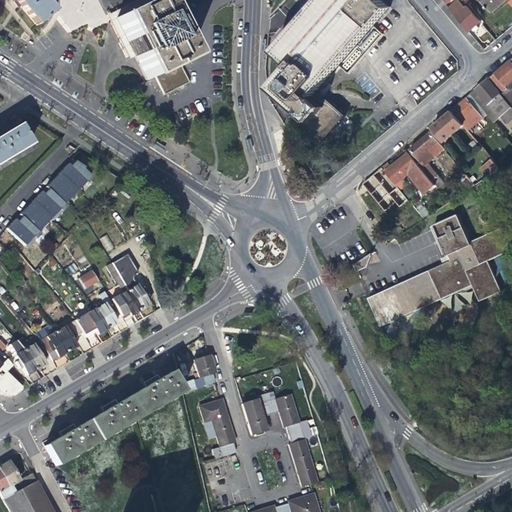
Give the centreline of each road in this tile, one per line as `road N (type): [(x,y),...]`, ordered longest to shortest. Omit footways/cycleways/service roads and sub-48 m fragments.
road 1 (tertiary): [(246,227),(0,64)]
road 2 (residential): [(255,271),(202,314),(13,423)]
road 3 (tertiary): [(267,274),(324,364),(388,510)]
road 4 (residential): [(289,226),(478,66)]
road 5 (primary): [(511,462),(463,466),(437,454),(409,431),(334,332)]
road 6 (tertiary): [(420,511),(334,332)]
road 7 (tertiary): [(251,0),(250,94),(269,163)]
